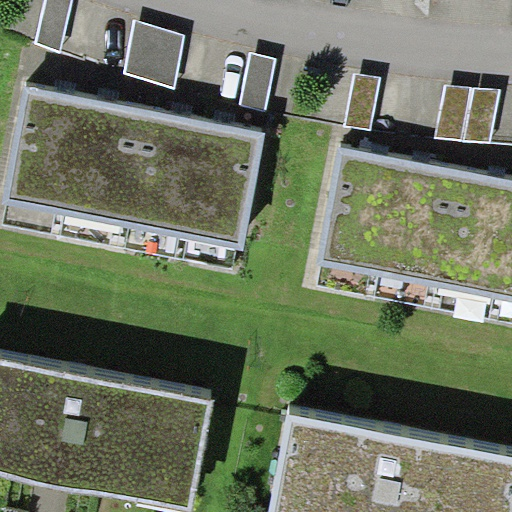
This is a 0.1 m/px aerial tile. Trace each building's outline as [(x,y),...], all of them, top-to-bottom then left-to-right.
[(72,0),(45,0),(36,42),(60,51),(72,0)] [(187,34),(136,19),(126,71),(176,87),(187,34)] [(266,109),(276,57),(251,50),(240,103),(266,109)] [(372,129),(381,76),(356,73),(346,125),(372,129)] [(435,137),(463,139),(473,87),(446,85),(435,137)] [(83,95),(29,87),(4,224),(56,236),(83,95)] [(491,142),(501,89),(473,87),(463,139),(491,142)] [(56,236),(125,248),(152,110),(83,95),(56,236)] [(125,248),(180,259),(206,120),(152,110),(125,248)] [(235,249),(243,250),(266,131),(206,120),(180,259),(231,268),(235,249)] [(402,160),(341,147),(316,286),(375,296),(402,160)] [(375,296),(432,307),(458,171),(402,160),(375,296)] [(432,307),(489,319),(511,201),(511,180),(458,171),(432,307)] [(511,201),(489,319),(511,322),(511,201)] [(211,402),(0,359),(0,471),(190,509),(211,402)] [(511,511),(511,458),(288,416),(269,511),(511,511)]
